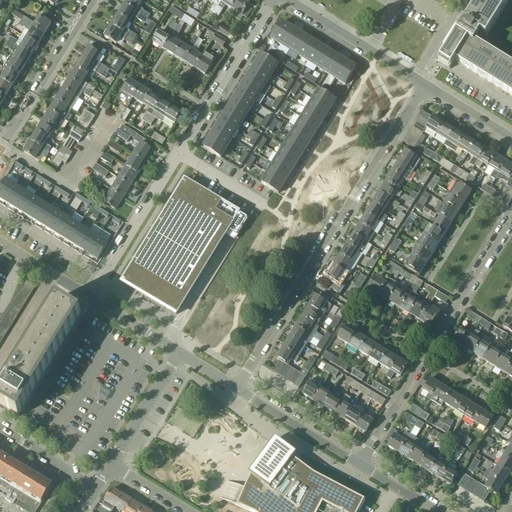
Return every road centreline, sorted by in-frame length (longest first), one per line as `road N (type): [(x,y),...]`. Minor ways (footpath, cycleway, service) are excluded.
road 1 (residential): [(424,85),(236,387)]
road 2 (residential): [(89,297),(273,0)]
road 3 (residential): [(360,463),(511,219)]
road 4 (residential): [(92,0),(0,147)]
road 5 (unclassified): [(360,463),(236,387)]
road 6 (residential): [(110,464),(179,353)]
